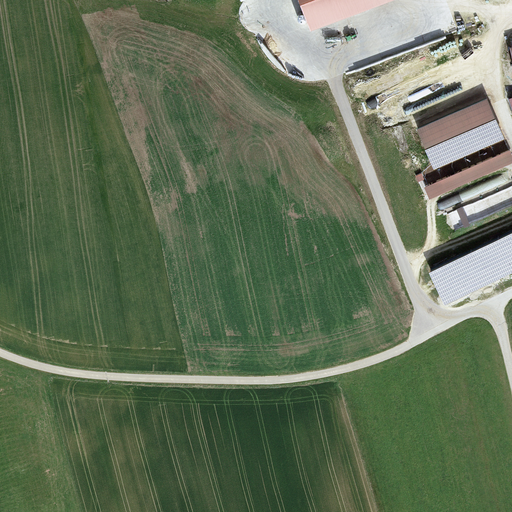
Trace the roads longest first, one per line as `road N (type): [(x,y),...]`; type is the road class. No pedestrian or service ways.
road 1 (track): [(0,350),(96,376),(270,382),(368,363),(410,343)]
road 2 (track): [(511,19),(498,35),(493,61),(511,131)]
